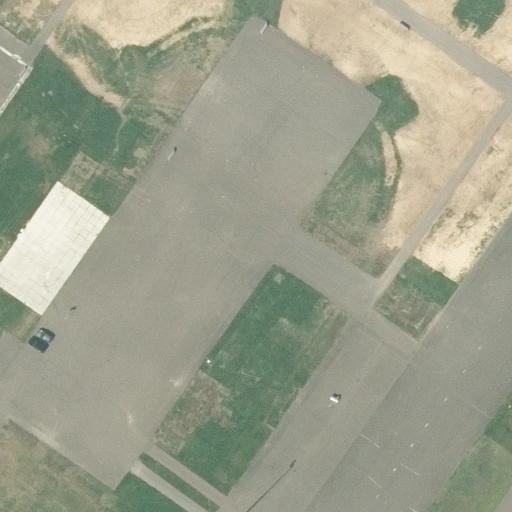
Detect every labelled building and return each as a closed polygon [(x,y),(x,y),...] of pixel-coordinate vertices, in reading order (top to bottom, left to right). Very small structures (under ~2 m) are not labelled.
[(238,0),(236,9),(270,18),(274,0),(238,0)] [(0,53),(19,38),(12,30),(0,23),(0,53)] [(379,94),(397,125),(426,108),(408,77),(379,94)] [(43,161),(58,141),(39,127),(24,146),(43,161)] [(46,275),(77,223),(57,211),(26,263),(46,275)] [(378,305),(363,324),(384,340),(399,321),(378,305)] [(363,330),(351,348),(367,358),(378,340),(363,330)] [(415,352),(401,371),(420,385),(434,366),(415,352)] [(274,391),(293,406),(308,386),(290,372),(274,391)] [(194,426),(212,396),(191,383),(173,414),(194,426)] [(257,415),(243,436),(263,449),(277,428),(257,415)] [(170,443),(198,464),(212,444),(184,424),(170,443)] [(136,511),(32,445),(26,454),(0,437),(0,503),(13,511),(136,511)]
